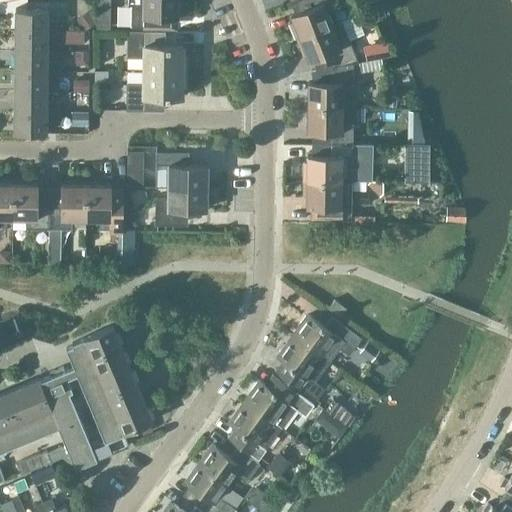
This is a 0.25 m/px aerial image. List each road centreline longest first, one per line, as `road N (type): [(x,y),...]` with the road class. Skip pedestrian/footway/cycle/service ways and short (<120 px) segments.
road 1 (residential): [(185,428),(235,359),(262,303),(264,121)]
road 2 (residential): [(0,151),(95,151),(131,121),(264,121)]
road 3 (residential): [(435,511),(511,377)]
road 4 (residential): [(264,121),(263,61),(239,0)]
